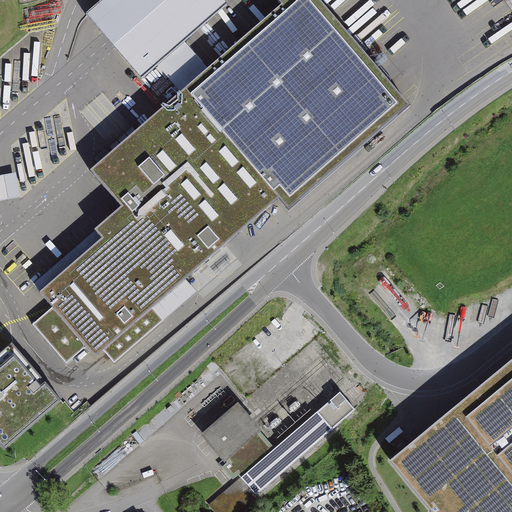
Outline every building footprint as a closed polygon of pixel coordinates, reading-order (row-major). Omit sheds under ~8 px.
[(88,13),(100,28),(110,40),(141,76),(225,4),(221,0),(101,0),(102,0),(88,13)] [(193,89),(279,189),(293,206),(410,105),(322,0),(285,0),(289,4),(193,89)] [(99,231),(35,287),(53,308),(36,324),(69,362),(86,348),(92,355),(111,338),(126,355),(208,284),(191,265),(279,189),(193,89),(187,82),(88,167),(118,202),(92,224),(99,231)] [(0,197),(21,195),(19,170),(0,171),(0,197)] [(8,341),(0,347),(0,442),(56,394),(8,341)] [(511,511),(511,354),(389,456),(435,511),(511,511)] [(240,482),(209,506),(213,511),(239,511),(259,497),(262,499),(367,409),(350,388),(281,447),(270,435),(275,431),(251,402),(213,436),(235,463),(230,469),(240,482)]
